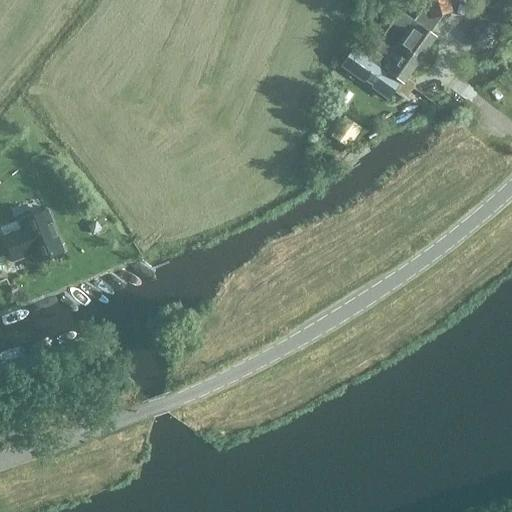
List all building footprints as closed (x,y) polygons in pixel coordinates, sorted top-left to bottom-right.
[(427,0),(432,16),(453,11),(450,0),(427,0)] [(478,45),(491,29),(496,33),(511,13),(503,6),(487,25),(480,20),(467,36),(478,45)] [(395,45),(418,62),(435,39),(423,31),(429,23),(409,8),(402,17),(410,22),(407,26),(398,19),(385,38),(395,45)] [(355,47),(343,66),(390,99),(401,83),(402,84),(418,62),(395,45),(385,38),(374,52),(369,58),(355,47)] [(38,262),(66,251),(50,210),(22,221),(25,229),(7,236),(16,260),(35,253),(38,262)]
